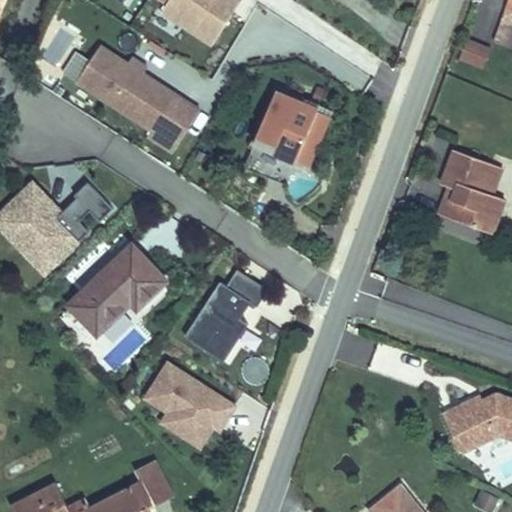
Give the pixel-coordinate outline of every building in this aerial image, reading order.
[(242,0),(162,0),(164,1),(158,11),(213,46),(242,0)] [(503,30),(511,33),(511,0),(502,0),(500,7),(492,4),(484,22),(503,30)] [(511,33),(503,30),(490,63),(511,71),(511,33)] [(129,57),(101,40),(76,79),(151,128),(145,137),(172,155),(204,106),(147,71),(152,64),(132,53),(129,57)] [(477,57),(453,48),(446,68),(470,77),(477,57)] [(313,103),(269,89),(251,142),(296,156),(313,103)] [(327,108),(313,103),(296,156),(310,161),(327,108)] [(481,163),(439,147),(427,181),(436,184),(427,215),(484,236),(494,203),(483,199),(470,194),(481,163)] [(494,168),(481,163),(470,194),(483,199),(494,168)] [(89,183),(61,211),(30,180),(0,209),(0,236),(43,280),(115,208),(89,183)] [(135,249),(70,311),(101,344),(135,310),(139,315),(170,285),(135,249)] [(270,285),(238,267),(228,283),(220,278),(184,334),(223,360),(249,322),(240,317),(250,300),(259,304),(270,285)] [(163,414),(156,423),(203,455),(236,405),(165,358),(139,398),(163,414)] [(511,407),(506,405),(492,412),(470,421),(468,417),(452,424),(470,463),(507,447),(511,448),(511,407)] [(468,417),(470,421),(492,412),(490,407),(468,417)] [(63,491),(24,511),(157,511),(156,508),(181,493),(161,457),(137,470),(141,479),(99,502),(95,493),(71,506),(63,491)] [(488,511),(493,511),(499,498),(481,490),(474,505),(488,511)]
